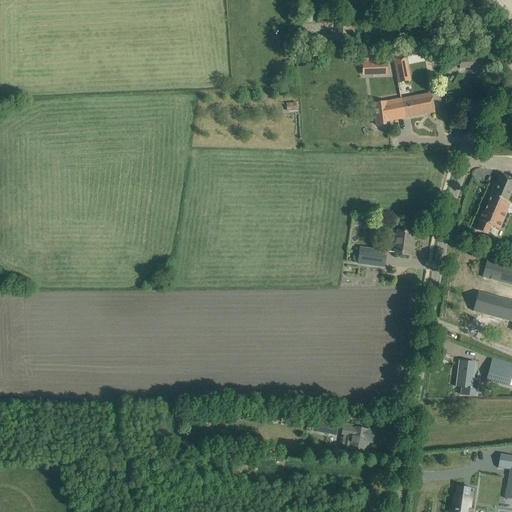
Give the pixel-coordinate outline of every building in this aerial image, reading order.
[(303,0),(304,22),(312,22),(311,0),(303,0)] [(355,36),(355,16),(338,17),(338,36),(307,37),(307,49),(349,48),(349,36),(355,36)] [(429,30),(430,38),(439,38),(438,29),(429,30)] [(299,32),(291,33),(291,46),(300,45),(299,32)] [(392,58),(396,74),(408,71),(404,52),(392,55),(392,58)] [(459,59),(459,69),(475,68),(475,58),(459,59)] [(387,62),(373,62),(373,74),(387,74),(387,62)] [(431,94),(374,104),(377,126),(388,125),(388,122),(398,120),(435,113),(431,94)] [(296,103),(288,103),(289,112),(297,111),(296,103)] [(511,179),(500,175),(499,178),(484,212),(483,211),(479,221),(480,222),(477,231),(487,235),(491,227),(499,230),(508,211),(507,211),(510,203),(507,202),(511,191),(511,179)] [(412,237),(412,234),(397,232),(395,253),(410,255),(411,243),(410,243),(410,237),(412,237)] [(384,267),(386,251),(358,248),(356,264),(384,267)] [(511,268),(486,262),(482,278),(511,285),(511,268)] [(474,308),(473,309),(511,319),(511,299),(489,293),(491,285),(482,282),(480,290),(479,290),(474,308)] [(459,361),(456,387),(461,388),(460,395),(477,397),(479,380),(473,379),(476,363),(459,361)] [(489,369),(486,381),(509,387),(511,375),(511,374),(511,370),(505,369),(504,373),(489,369)] [(335,437),(337,426),(317,422),(315,433),(335,437)] [(367,430),(342,426),(340,437),(345,437),(344,448),(364,452),(366,439),(374,440),(376,431),(368,429),(367,430)] [(511,456),(501,454),(499,469),(509,470),(506,492),(511,492),(511,456)] [(450,507),(449,511),(468,511),(469,508),(470,508),(472,498),(469,498),(470,493),(470,490),(455,488),(454,495),(453,495),(451,508),(450,507)]
